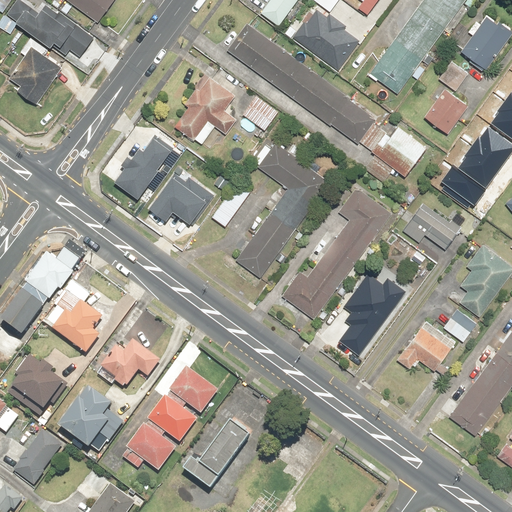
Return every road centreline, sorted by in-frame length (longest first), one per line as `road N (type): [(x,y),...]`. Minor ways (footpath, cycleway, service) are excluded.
road 1 (secondary): [(98,228),(431,474)]
road 2 (residential): [(188,0),(105,112)]
